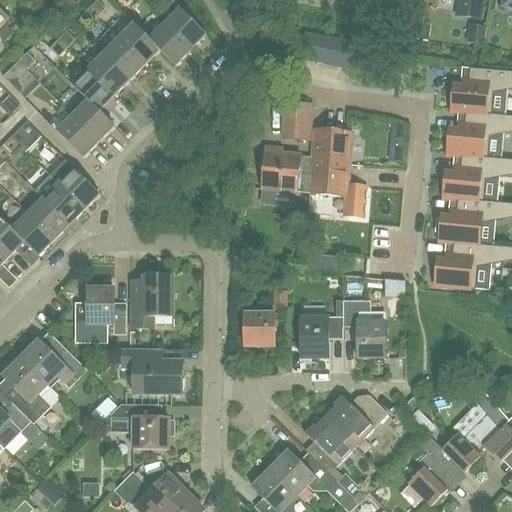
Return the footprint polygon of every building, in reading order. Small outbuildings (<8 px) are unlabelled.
[(480,20),(482,0),(459,0),(458,13),(465,14),(465,18),(480,20)] [(511,0),(503,0),(502,8),(511,9),(511,0)] [(89,11),(98,19),(106,11),(98,2),(89,11)] [(207,37),(181,10),(165,26),(191,52),(207,37)] [(89,28),(98,19),(89,11),(81,19),(89,28)] [(4,44),(14,35),(6,26),(10,22),(0,12),(0,42),(1,41),(4,44)] [(145,67),(160,52),(150,41),(134,25),(118,41),(145,67)] [(160,52),(176,68),(191,52),(165,26),(150,41),(160,52)] [(486,29),(469,26),(467,42),(467,45),(483,47),(484,45),(486,29)] [(67,34),(58,42),(67,51),(75,42),(67,34)] [(376,49),(306,36),(301,59),(372,73),(376,49)] [(145,67),(118,41),(103,56),(129,82),(145,67)] [(67,51),(58,42),(50,51),(59,59),(67,51)] [(27,56),(19,63),(28,72),(35,64),(27,56)] [(129,82),(103,56),(88,71),(114,98),(129,82)] [(41,85),(28,72),(19,63),(3,78),(25,100),(41,85)] [(511,73),(470,70),(469,83),(467,82),(466,89),(454,88),(451,113),(465,115),(491,117),(492,116),(494,94),(511,91),(511,73)] [(72,87),(88,103),(88,102),(99,113),(99,112),(114,98),(88,71),(72,87)] [(88,102),(88,103),(73,117),(100,144),(115,128),(99,112),(99,113),(88,102)] [(309,142),(312,106),(288,104),(288,108),(286,128),(298,129),(297,141),(309,142)] [(449,131),(447,157),(461,158),(487,161),(487,159),(489,138),(511,133),(511,117),(492,116),(491,117),(465,115),(464,126),(463,126),(462,133),(449,131)] [(100,144),(73,117),(57,133),(84,159),(100,144)] [(27,123),(11,139),(26,154),(42,138),(27,123)] [(350,166),(352,134),(314,131),(312,159),(312,163),(350,166)] [(404,146),(405,139),(391,137),(391,145),(404,146)] [(3,147),(0,149),(0,158),(5,164),(11,169),(26,154),(11,139),(3,147)] [(310,195),(312,163),(312,159),(301,158),(301,157),(282,155),(282,151),(265,149),(262,191),(310,195)] [(445,175),(443,200),(457,202),(483,204),(483,203),(485,181),(511,176),(511,161),(487,159),(487,161),(461,158),(460,169),(459,169),(458,176),(445,175)] [(86,182),(73,169),(65,161),(49,177),(85,212),(100,196),(86,182)] [(347,198),(350,166),(312,163),(310,195),(347,198)] [(85,212),(49,177),(34,192),(42,201),(69,227),(85,212)] [(42,201),(27,216),(54,243),(69,227),(42,201)] [(440,234),(439,244),(453,245),(479,247),(479,246),(481,224),(511,219),(511,205),(483,203),(483,204),(457,202),(456,213),(454,213),(454,219),(441,218),(441,221),(436,221),(435,234),(440,234)] [(54,243),(27,216),(12,231),(25,244),(24,244),(39,258),(54,243)] [(12,231),(0,218),(0,249),(9,259),(24,244),(25,244),(12,231)] [(437,262),(435,287),(475,291),(477,268),(511,262),(511,249),(479,246),(479,247),(453,245),(452,256),(450,256),(450,263),(437,262)] [(0,268),(9,259),(0,249),(0,268)] [(130,330),(153,330),(153,318),(173,318),(173,279),(144,278),(144,305),(130,305),(130,330)] [(114,291),(88,291),(88,326),(78,326),(78,344),(105,344),(105,327),(114,327),(114,337),(126,337),(126,315),(114,315),(114,291)] [(287,311),(287,295),(274,295),(275,311),(287,311)] [(385,361),(385,323),(371,323),(371,303),(343,303),(343,319),(343,329),(356,329),(356,361),(385,361)] [(245,349),(275,349),(275,315),(245,315),(245,349)] [(343,341),(343,329),(343,319),(302,320),(302,361),(329,361),(329,342),(343,341)] [(87,373),(66,351),(57,360),(39,342),(21,361),(48,388),(57,378),(70,390),(87,373)] [(134,396),(182,396),(182,364),(159,364),(159,352),(123,352),(123,370),(134,370),(134,396)] [(48,388),(21,361),(3,379),(20,396),(12,405),(31,424),(34,426),(52,408),(40,396),(48,388)] [(356,449),(388,416),(365,393),(355,403),(354,401),(349,406),(342,399),(333,407),(336,409),(326,419),(356,449)] [(424,406),(415,398),(406,406),(415,415),(424,406)] [(0,446),(5,451),(31,424),(12,405),(3,415),(0,411),(0,446)] [(174,439),(174,423),(170,423),(170,421),(140,421),(140,408),(121,407),(111,418),(111,435),(133,436),(133,451),(169,452),(169,439),(174,439)] [(411,422),(416,428),(423,420),(418,415),(411,422)] [(335,470),(356,449),(326,419),(316,430),(314,427),(305,436),(313,443),(305,452),(314,461),(337,484),(343,478),(335,470)] [(430,426),(423,420),(416,428),(422,434),(430,426)] [(511,421),(511,420),(483,449),(500,466),(511,453),(511,421)] [(481,458),(458,435),(442,452),(436,446),(429,439),(420,448),(436,464),(445,456),(464,475),(481,458)] [(447,492),(428,473),(436,464),(420,448),(411,457),(424,470),(407,486),(430,509),(433,506),(434,507),(437,508),(444,501),(443,498),(442,497),(447,492)] [(338,485),(337,484),(314,461),(306,470),(288,453),(270,471),(297,498),(307,487),(313,493),(327,493),(345,511),(352,511),(359,506),(338,485)] [(294,511),(294,501),(297,498),(270,471),(252,489),(270,507),(264,511),(294,511)] [(168,511),(186,494),(168,476),(151,492),(133,474),(114,493),(125,504),(128,501),(135,508),(139,511),(168,511)] [(45,499),(56,488),(48,480),(41,487),(37,491),(45,499)] [(203,511),(186,494),(168,511),(203,511)] [(511,511),(511,499),(504,496),(497,511),(511,511)] [(33,511),(34,511),(25,503),(16,511),(33,511)]
